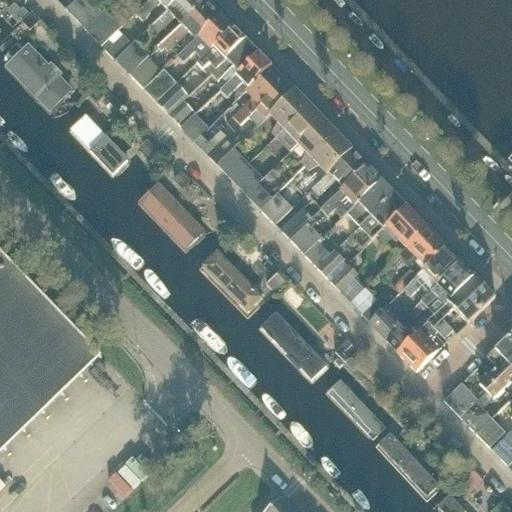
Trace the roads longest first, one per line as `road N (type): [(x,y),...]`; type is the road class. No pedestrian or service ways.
road 1 (residential): [(421,398),(34,0)]
road 2 (unclassified): [(292,486),(0,188)]
road 3 (primary): [(511,259),(262,0)]
road 4 (residential): [(511,491),(421,398)]
road 5 (residential): [(421,398),(511,312)]
